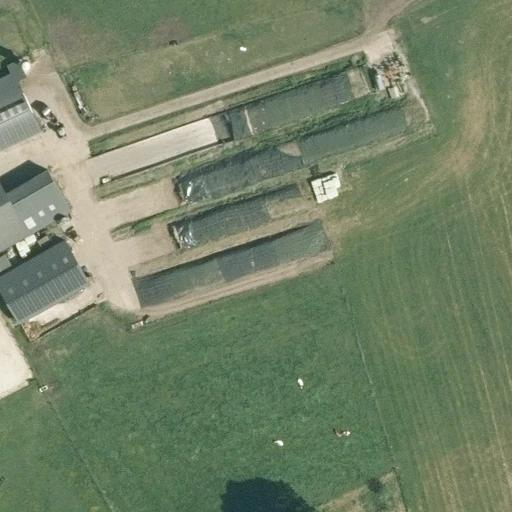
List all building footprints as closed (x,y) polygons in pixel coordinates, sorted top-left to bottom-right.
[(0,150),(41,130),(14,73),(22,69),(19,60),(8,65),(11,73),(0,77),(0,150)] [(0,250),(71,210),(46,166),(5,189),(0,180),(0,250)] [(0,289),(18,323),(90,282),(65,237),(0,274),(0,289)] [(133,247),(138,261),(163,251),(158,238),(133,247)] [(0,270),(9,266),(3,255),(0,256),(0,270)]
